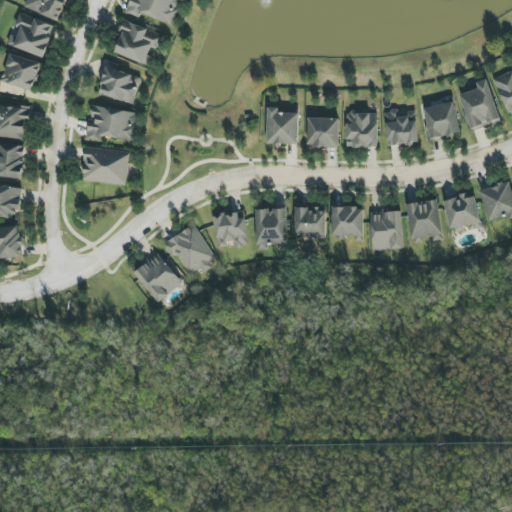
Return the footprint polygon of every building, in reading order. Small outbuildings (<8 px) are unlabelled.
[(28,0),(26,10),(61,20),(66,0),(28,0)] [(180,0),(130,0),(126,12),(140,18),(142,14),(171,25),(180,0)] [(55,26),(19,13),(8,45),(43,58),(55,26)] [(115,54),(145,63),(150,48),(156,50),(161,33),(124,21),(121,30),(122,30),(115,54)] [(41,63),(12,54),(3,83),(32,92),(41,63)] [(98,94),(134,104),(141,77),(117,70),(118,64),(107,61),(98,94)] [(478,89),(460,95),(470,129),(500,120),(488,80),(476,83),(478,89)] [(429,141),(461,135),(454,102),(423,108),(429,141)] [(29,109),(0,105),(0,136),(25,140),(29,109)] [(102,136),(134,141),(138,113),(91,105),(86,139),(101,141),(102,136)] [(267,144),(298,145),(299,114),(278,113),(278,108),(268,108),(267,144)] [(387,145),(417,144),(417,112),(401,113),(401,111),(386,111),(387,145)] [(308,147),(338,147),(339,119),(318,118),(318,112),(308,112),(308,147)] [(347,113),(346,148),(378,148),(379,114),(347,113)] [(0,177),(23,178),(24,145),(0,143),(0,177)] [(83,182),(127,184),(129,151),(85,148),(83,182)] [(511,215),(511,217),(511,187),(511,182),(480,190),(489,221),(511,215)] [(0,216),(19,218),(21,188),(0,186),(0,216)] [(443,199),(451,232),(481,225),(474,192),(443,199)] [(408,204),(412,242),(432,240),(432,242),(443,240),(438,200),(408,204)] [(295,236),(326,236),(327,208),(295,207),(295,236)] [(364,208),(333,207),(332,236),(355,237),(355,241),(363,242),(364,208)] [(287,208),(256,210),(258,251),(268,250),(267,246),(288,245),(287,208)] [(401,211),(371,212),(373,250),(403,249),(401,211)] [(214,215),(217,248),(227,247),(226,242),(235,241),(235,248),(248,246),(245,212),(214,215)] [(177,255),(189,274),(199,268),(203,274),(212,268),(209,262),(215,258),(195,225),(163,244),(172,258),(177,255)] [(0,227),(0,258),(22,258),(21,227),(0,227)] [(159,303),(183,283),(158,253),(134,273),(159,303)]
